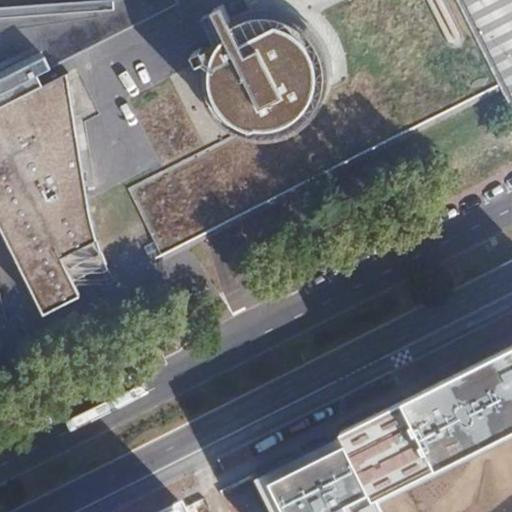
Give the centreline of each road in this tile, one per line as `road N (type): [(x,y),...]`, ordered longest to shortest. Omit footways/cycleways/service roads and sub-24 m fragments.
road 1 (primary): [(511,206),(0,464)]
road 2 (primary): [(40,511),(511,276)]
